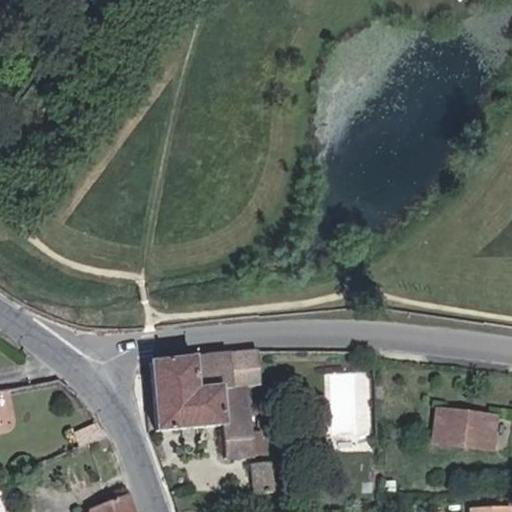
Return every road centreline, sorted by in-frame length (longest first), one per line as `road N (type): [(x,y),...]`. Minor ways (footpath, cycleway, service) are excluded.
road 1 (unclassified): [(74,363),(149,343),(322,328),(511,347)]
road 2 (tertiary): [(74,363),(132,444),(156,511)]
